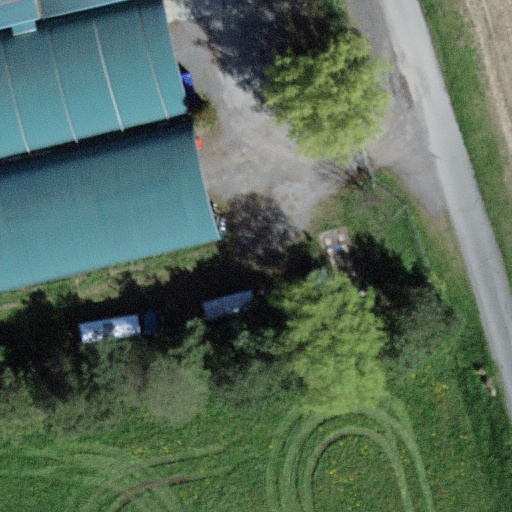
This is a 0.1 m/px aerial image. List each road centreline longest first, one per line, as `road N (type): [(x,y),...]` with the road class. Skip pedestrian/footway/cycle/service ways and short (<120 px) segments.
road 1 (unclassified): [(402,0),(453,146),(511,363)]
road 2 (track): [(238,0),(230,57),(278,220)]
